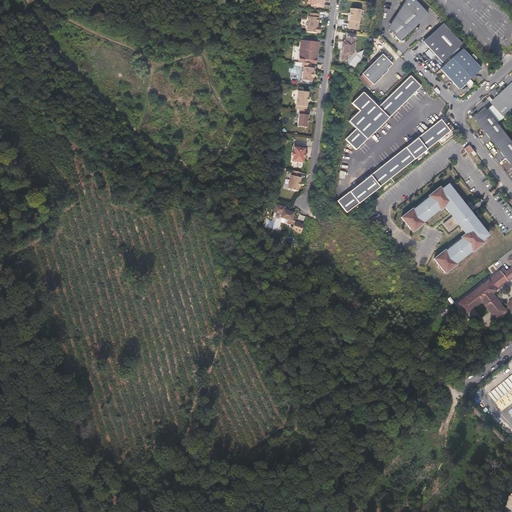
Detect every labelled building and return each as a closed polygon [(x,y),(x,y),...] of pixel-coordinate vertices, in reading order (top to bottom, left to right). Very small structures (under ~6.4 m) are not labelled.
[(427,14),(414,0),(404,0),(389,23),(388,28),(389,32),(399,41),(402,41),(427,14)] [(359,22),(361,10),(350,8),(350,12),(349,17),(349,21),(348,28),(358,29),(359,22)] [(317,26),(319,18),(318,18),(318,14),(310,13),(310,17),(309,16),(307,31),(320,33),(321,27),(317,26)] [(462,43),(443,22),(422,41),(442,62),(462,43)] [(354,41),(355,34),(347,33),(346,41),(344,40),(344,42),(342,42),(341,47),(342,47),(342,48),(340,60),(347,61),(348,56),(350,56),(353,53),(355,41),(354,41)] [(315,58),(316,54),(317,54),(319,42),(301,40),(298,62),(302,62),(311,63),(316,64),(317,58),(315,58)] [(481,68),(462,48),(451,59),(471,78),(481,68)] [(373,85),(387,70),(387,69),(392,64),(382,54),(362,74),(373,85)] [(433,54),(431,56),(438,63),(440,61),(433,54)] [(471,78),(451,59),(440,69),(459,89),(471,78)] [(311,82),(313,68),(311,68),(311,63),(302,62),(302,67),(303,67),(302,80),(311,82)] [(378,107),(388,118),(420,86),(410,76),(378,107)] [(511,84),(492,103),(494,105),(505,117),(511,110),(511,84)] [(307,107),(307,102),(308,102),(308,97),(308,92),(297,91),(295,106),(295,109),(299,110),(306,110),(307,107)] [(378,107),(363,92),(351,103),(359,111),(349,121),(356,129),(366,139),(388,118),(378,107)] [(505,117),(494,105),(489,109),(499,122),(505,117)] [(511,139),(499,122),(489,109),(487,106),(475,115),(511,163),(511,139)] [(307,127),(308,115),(308,111),(306,110),(299,110),(297,126),(307,127)] [(440,120),(417,138),(426,149),(449,131),(440,120)] [(366,139),(356,129),(345,139),(355,150),(366,139)] [(426,149),(417,138),(405,147),(414,159),(426,149)] [(472,150),(469,145),(464,149),(468,153),(470,152),(472,150)] [(304,158),(304,153),(305,148),(295,147),(294,152),(293,153),(292,155),(294,157),(293,161),(303,162),(304,158)] [(405,147),(370,175),(379,187),(414,159),(405,147)] [(301,172),(292,170),(288,188),(298,191),(299,187),(300,182),(301,178),(300,177),(301,172)] [(370,175),(349,192),(358,203),(379,187),(370,175)] [(457,196),(453,191),(453,190),(448,184),(442,190),(440,187),(434,192),(428,196),(429,197),(413,210),(412,209),(401,217),(412,232),(423,223),(422,222),(439,209),(440,210),(444,207),(449,212),(450,211),(453,215),(443,224),(449,231),(459,223),(463,227),(461,228),(466,234),(461,237),(462,238),(445,251),(444,250),(434,259),(435,260),(445,273),(456,265),(455,263),(471,250),(472,252),(488,240),(486,237),(488,235),(483,229),(479,224),(474,217),(474,218),(465,206),(457,196)] [(358,203),(349,192),(337,201),(347,213),(358,203)] [(429,197),(428,196),(412,209),(413,210),(429,197)] [(285,207),(277,205),(274,212),(274,213),(282,215),(281,218),(286,219),(288,220),(288,223),(293,224),(293,225),(294,225),(296,218),(293,217),(294,213),(284,210),(285,207)] [(440,210),(439,209),(422,222),(423,223),(440,210)] [(462,238),(461,237),(444,250),(445,251),(462,238)] [(472,252),(471,250),(455,263),(456,265),(472,252)] [(492,294),(491,293),(511,276),(511,256),(509,260),(511,264),(511,267),(506,272),(503,269),(488,280),(457,304),(465,314),(481,302),(495,320),(506,312),(492,294)] [(511,276),(491,293),(492,294),(511,278),(511,276)] [(511,375),(489,394),(502,411),(511,403),(511,375)] [(504,499),(501,510),(508,511),(511,511),(511,494),(508,493),(506,499),(504,499)]
